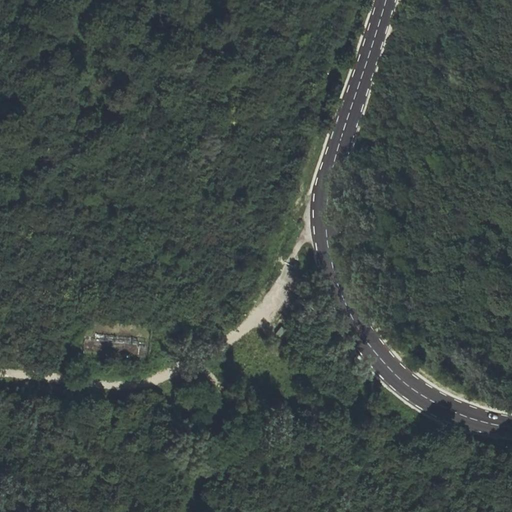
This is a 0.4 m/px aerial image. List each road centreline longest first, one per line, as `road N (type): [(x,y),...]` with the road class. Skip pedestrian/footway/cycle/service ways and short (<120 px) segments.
road 1 (secondary): [(383,0),(324,194),(332,276),(359,336),(392,376),(452,412),(511,428)]
road 2 (unknown): [(0,379),(130,389),(215,366),(270,274),(292,259),(327,254)]
